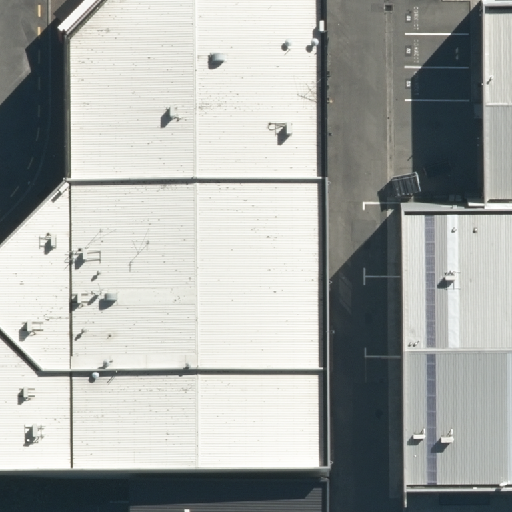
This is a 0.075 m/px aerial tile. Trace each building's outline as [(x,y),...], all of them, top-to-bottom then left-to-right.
[(117,0),(55,59),(56,195),(308,194),(307,0),(117,0)] [(485,202),(511,202),(511,2),(484,2),(485,202)] [(308,194),(56,195),(0,254),(0,348),(35,389),(309,387),(308,194)] [(511,202),(485,202),(403,203),(405,485),(511,483),(511,202)] [(0,481),(121,481),(310,479),(309,387),(35,389),(0,348),(0,481)] [(309,511),(310,479),(121,481),(121,511),(309,511)]
